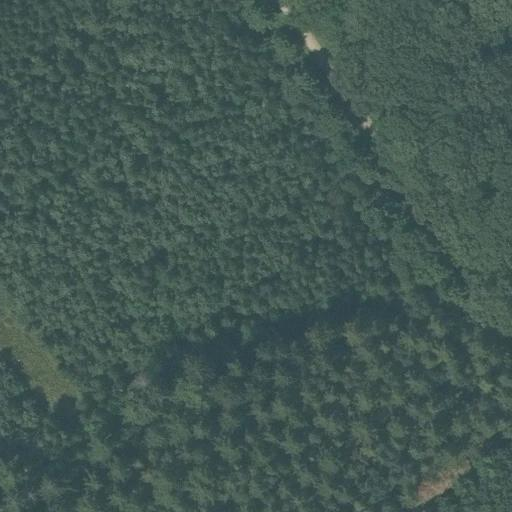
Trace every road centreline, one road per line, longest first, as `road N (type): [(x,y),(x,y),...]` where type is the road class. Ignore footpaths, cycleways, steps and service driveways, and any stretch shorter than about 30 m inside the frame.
road 1 (track): [(281,0),(511,335)]
road 2 (unknown): [(455,23),(454,47),(440,72),(435,142),(511,200)]
